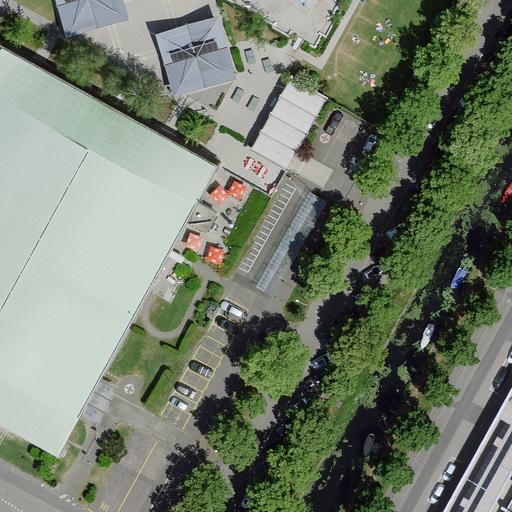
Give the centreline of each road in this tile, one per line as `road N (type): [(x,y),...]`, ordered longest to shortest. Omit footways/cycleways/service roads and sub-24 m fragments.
road 1 (unclassified): [(496,0),(216,511)]
road 2 (residential): [(511,322),(407,511)]
